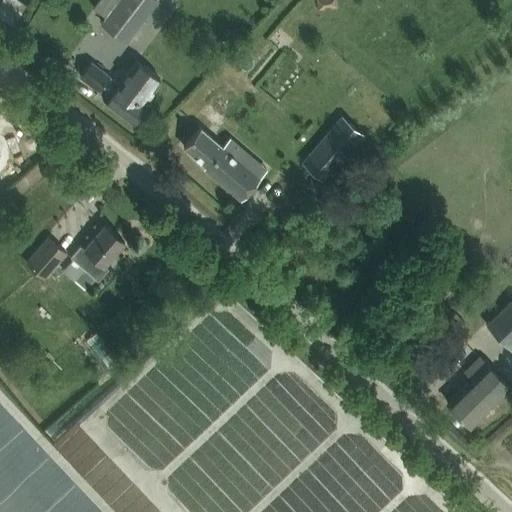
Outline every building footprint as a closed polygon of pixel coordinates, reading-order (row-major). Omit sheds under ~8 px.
[(21,30),(36,9),(22,0),(11,0),(0,16),(21,30)] [(117,0),(100,23),(126,42),(157,0),(117,0)] [(262,57),(277,39),(269,32),(254,50),(262,57)] [(260,80),(279,101),(309,73),(290,52),(260,80)] [(160,79),(144,67),(136,61),(120,83),(91,61),(80,75),(98,89),(95,93),(132,122),(146,104),(144,101),(160,79)] [(222,86),(209,101),(228,117),(241,102),(232,94),(222,86)] [(340,113),(301,159),(322,177),(361,131),(340,113)] [(251,135),(263,148),(272,140),(260,127),(251,135)] [(200,128),(184,146),(206,165),(204,167),(240,199),(260,176),(236,155),(243,147),(230,136),(222,146),(212,138),(200,128)] [(0,240),(7,248),(21,235),(11,223),(0,231),(0,240)] [(108,267),(105,264),(111,257),(124,241),(104,224),(91,239),(84,248),(81,245),(71,257),(97,279),(108,267)] [(44,278),(65,252),(48,237),(26,263),(44,278)] [(511,349),(511,298),(488,323),(511,349)] [(442,315),(433,324),(449,339),(458,330),(442,315)] [(470,424),(484,410),(508,385),(479,356),(466,371),(472,377),(447,401),(460,414),(459,415),(461,417),(462,416),(470,424)] [(179,496),(190,496),(190,479),(179,479),(179,496)]
